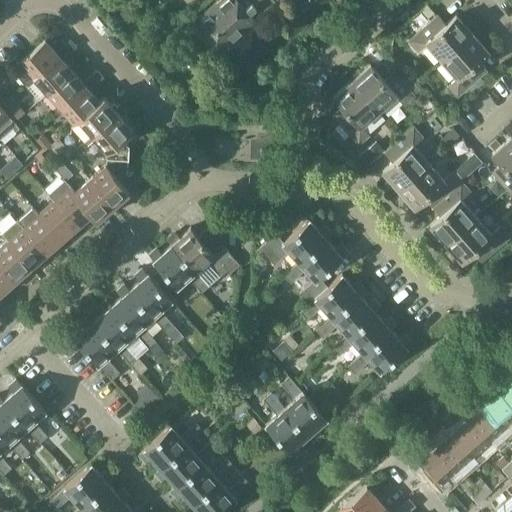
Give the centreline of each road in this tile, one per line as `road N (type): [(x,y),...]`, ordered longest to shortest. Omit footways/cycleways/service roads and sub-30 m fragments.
road 1 (residential): [(27,7),(61,2),(79,17),(176,130),(199,178)]
road 2 (residential): [(301,188),(357,210),(436,292),(511,299)]
road 3 (residential): [(26,334),(199,178)]
road 4 (residential): [(301,188),(312,64),(383,1)]
road 5 (residential): [(121,444),(26,334)]
